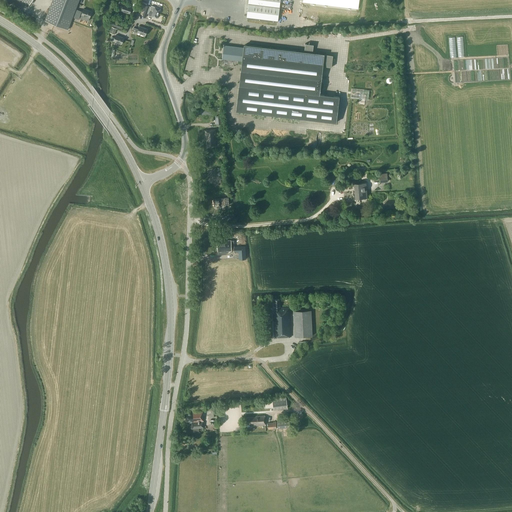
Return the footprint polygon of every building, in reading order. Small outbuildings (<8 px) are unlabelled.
[(10,0),(8,0),(5,5),(14,10),(17,4),(10,0)] [(79,0),(52,0),(44,20),(68,29),(79,0)] [(248,0),(246,17),(247,17),(247,19),(277,23),(277,21),(278,21),(280,0),(248,0)] [(359,0),(303,0),(303,2),(358,9),(359,0)] [(129,14),(132,7),(123,5),(121,11),(129,14)] [(159,14),(160,9),(151,6),(151,7),(146,5),(145,9),(159,14)] [(80,18),(88,21),(90,18),(92,11),(84,9),(82,12),(81,12),(82,11),(76,9),(74,18),(78,20),(80,15),(81,15),(80,18)] [(157,18),(159,14),(145,9),(144,12),(148,14),(148,15),(157,18)] [(124,25),(112,20),(110,25),(122,30),(124,25)] [(145,35),(148,29),(140,26),(138,29),(134,27),(133,31),(145,35)] [(112,37),(110,40),(113,41),(121,44),(124,38),(116,35),(115,38),(112,37)] [(224,45),(222,58),(242,61),(236,111),(336,123),(339,97),(319,95),(323,66),(331,67),(333,55),(324,54),(313,53),(304,52),(244,45),(244,48),(224,45)] [(363,87),(360,106),(371,108),(374,89),(363,87)] [(215,140),(217,140),(216,129),(204,130),(205,140),(206,140),(207,147),(215,146),(215,140)] [(387,173),(380,174),(380,182),(388,181),(387,173)] [(356,199),(367,198),(366,183),(354,184),(356,199)] [(220,205),(229,204),(228,197),(213,199),(214,206),(217,206),(217,208),(220,207),(220,205)] [(231,251),(231,240),(221,241),(221,243),(217,243),(218,250),(226,250),(226,251),(231,251)] [(239,259),(245,259),(245,247),(234,247),(234,252),(238,251),(239,259)] [(274,338),(291,337),(290,307),(280,308),(280,299),(274,300),(274,314),(273,314),(274,338)] [(295,337),(312,336),(311,310),(294,311),(295,337)] [(273,410),(287,408),(286,400),(272,402),(273,410)] [(192,428),(204,428),(202,411),(193,412),(193,413),(185,413),(186,421),(188,421),(188,423),(192,423),(192,428)] [(246,424),(251,423),(251,426),(265,425),(265,415),(256,416),(256,417),(246,418),(246,424)]
